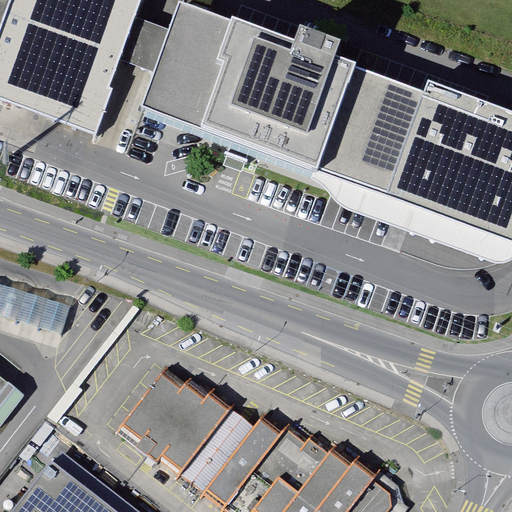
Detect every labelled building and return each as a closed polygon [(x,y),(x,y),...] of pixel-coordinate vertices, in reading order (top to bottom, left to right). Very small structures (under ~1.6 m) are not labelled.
[(0,0),(0,102),(100,141),(117,96),(111,94),(147,0),(0,0)] [(298,46),(183,6),(148,103),(511,235),(511,232),(511,117),(433,89),(430,100),(351,71),(353,64),(331,57),(335,41),(303,29),(298,46)] [(404,511),(403,505),(395,499),(399,493),(379,478),(376,482),(357,467),(355,469),(335,454),(332,457),(313,443),(309,449),(289,433),(284,440),(264,424),(256,435),(211,402),(209,404),(189,389),(186,393),(165,377),(120,436),(220,511),(404,511)] [(0,427),(23,398),(0,379),(0,427)] [(122,511),(50,458),(9,511),(122,511)]
